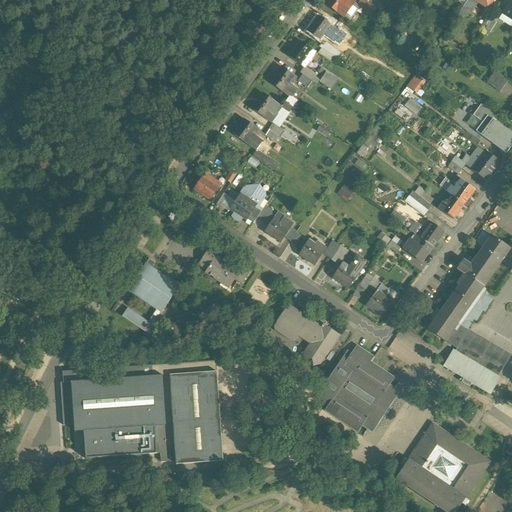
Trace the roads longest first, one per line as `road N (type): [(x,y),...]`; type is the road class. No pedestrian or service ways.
road 1 (residential): [(169,193),(381,337),(511,165)]
road 2 (residential): [(169,193),(96,287),(0,475)]
road 3 (residential): [(307,0),(169,193)]
